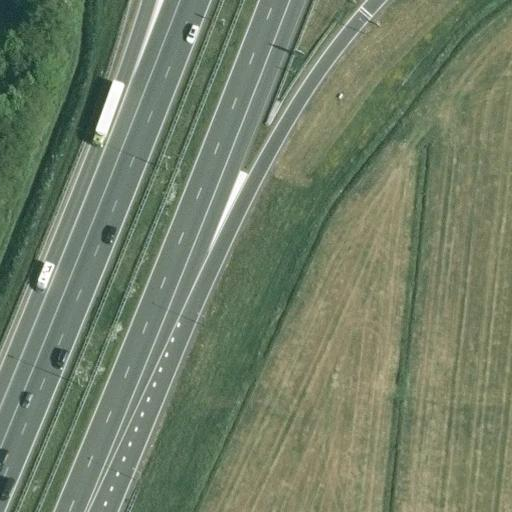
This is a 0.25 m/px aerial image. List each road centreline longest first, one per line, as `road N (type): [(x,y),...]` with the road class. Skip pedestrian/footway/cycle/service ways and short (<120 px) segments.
road 1 (motorway): [(85,511),(284,125),(338,44),(380,0)]
road 2 (motorway): [(77,511),(280,0)]
road 3 (motorway): [(186,0),(0,463)]
road 4 (motorway): [(149,0),(21,329),(0,430)]
